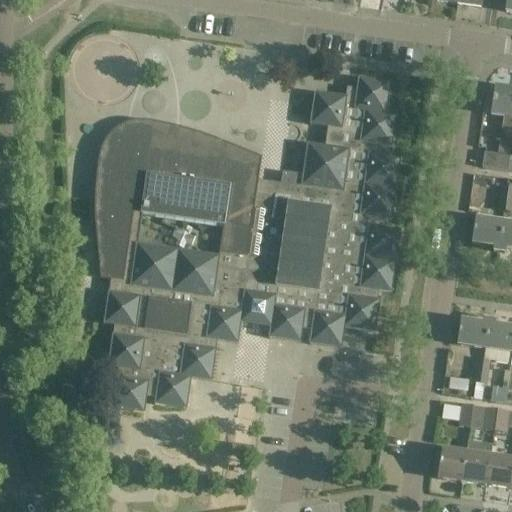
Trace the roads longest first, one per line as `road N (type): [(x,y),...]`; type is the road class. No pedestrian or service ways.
road 1 (residential): [(408,511),(475,41)]
road 2 (residential): [(475,41),(181,0)]
road 3 (residential): [(0,260),(2,0)]
